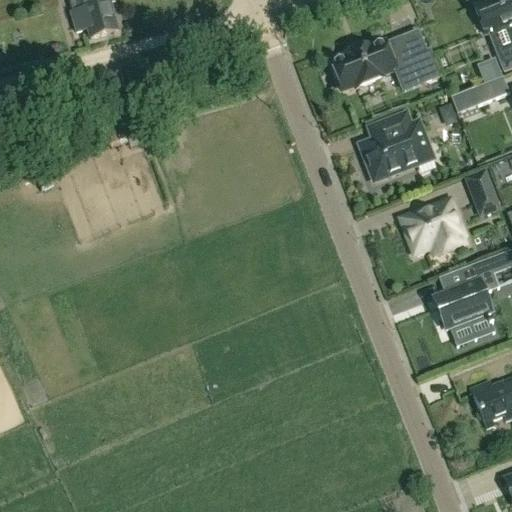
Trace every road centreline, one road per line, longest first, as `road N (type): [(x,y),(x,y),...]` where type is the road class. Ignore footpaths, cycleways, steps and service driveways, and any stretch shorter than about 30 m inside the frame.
road 1 (residential): [(451,511),(257,13)]
road 2 (track): [(0,82),(257,13)]
